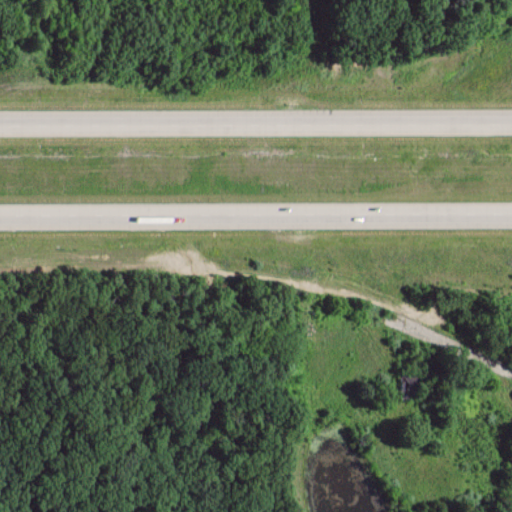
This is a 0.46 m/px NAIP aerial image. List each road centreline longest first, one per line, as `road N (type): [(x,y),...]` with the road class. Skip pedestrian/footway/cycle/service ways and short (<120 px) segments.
road 1 (trunk): [(0,214),(511,214)]
road 2 (trunk): [(511,127),(0,127)]
road 3 (track): [(511,398),(490,366),(455,348),(221,262),(201,247),(193,214)]
